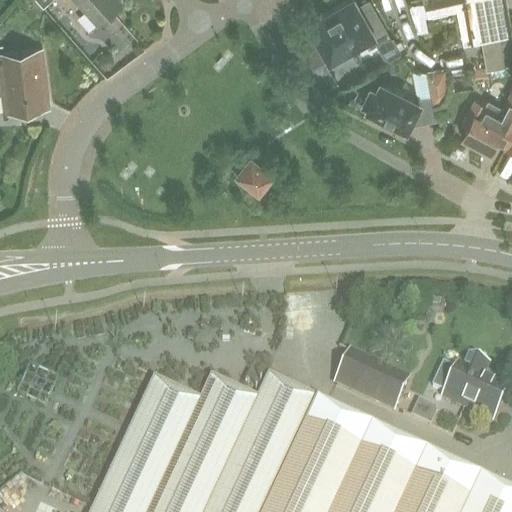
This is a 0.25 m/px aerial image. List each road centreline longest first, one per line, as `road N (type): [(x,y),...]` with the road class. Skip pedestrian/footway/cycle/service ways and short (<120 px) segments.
road 1 (secondary): [(64,266),(383,245),(475,248)]
road 2 (residential): [(64,266),(68,172),(81,133),(201,28)]
